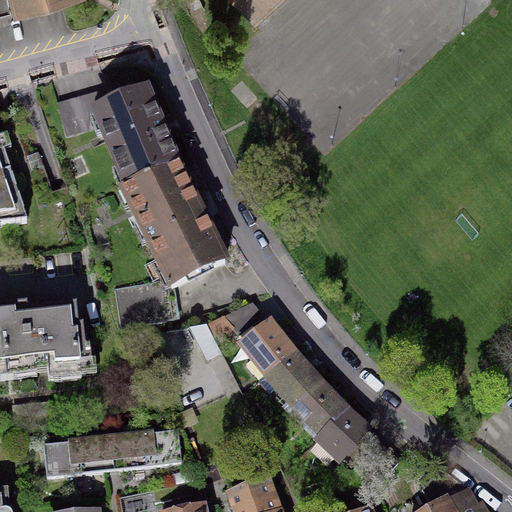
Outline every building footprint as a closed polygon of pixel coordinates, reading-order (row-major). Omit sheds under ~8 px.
[(0,0),(0,12),(42,0),(0,0)] [(238,0),(254,17),(255,15),(254,14),(269,0),(238,0)] [(161,131),(146,94),(120,105),(114,91),(58,107),(66,137),(90,130),(101,125),(105,134),(103,134),(126,189),(177,168),(161,131)] [(0,228),(10,227),(10,226),(26,224),(23,214),(24,213),(10,171),(0,142),(0,228)] [(201,216),(177,168),(126,189),(122,191),(167,282),(172,290),(224,264),(201,216)] [(167,282),(115,290),(121,329),(174,321),(171,304),(167,282)] [(247,366),(260,383),(294,355),(288,348),(270,324),(267,327),(259,316),(251,306),(207,326),(213,338),(232,329),(244,344),(246,343),(257,358),(247,366)] [(79,313),(7,319),(13,383),(85,376),(79,313)] [(7,319),(0,320),(0,383),(13,383),(7,319)] [(307,370),(294,355),(260,383),(259,384),(269,396),(275,391),(275,392),(281,387),(297,405),(319,385),(307,370)] [(333,398),(319,385),(297,405),(325,434),(346,412),(333,398)] [(365,429),(346,412),(325,434),(317,442),(339,462),(345,457),(357,467),(376,444),(366,435),(368,433),(365,429)] [(178,433),(111,440),(114,473),(182,466),(178,433)] [(111,440),(43,447),(47,480),(114,473),(111,440)] [(382,449),(376,444),(357,467),(367,477),(387,453),(382,449)] [(392,458),(387,453),(367,477),(379,487),(398,464),(392,458)] [(12,511),(9,485),(0,485),(0,511),(12,511)] [(280,511),(270,485),(225,502),(228,511),(280,511)] [(440,507),(431,511),(472,511),(464,498),(440,507)]
